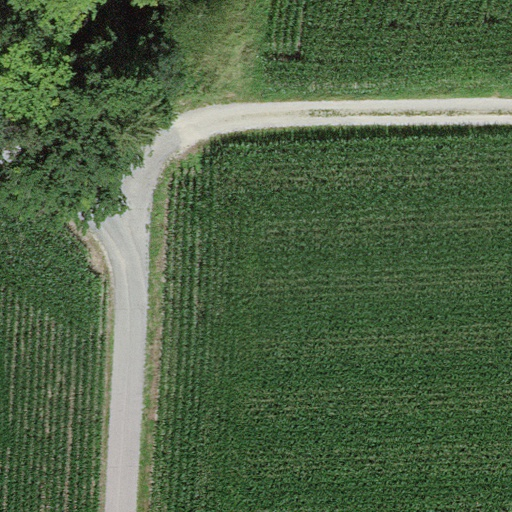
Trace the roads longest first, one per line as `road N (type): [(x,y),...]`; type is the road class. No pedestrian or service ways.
road 1 (track): [(0,96),(104,175),(126,272),(113,511)]
road 2 (track): [(104,175),(175,123),(511,110)]
